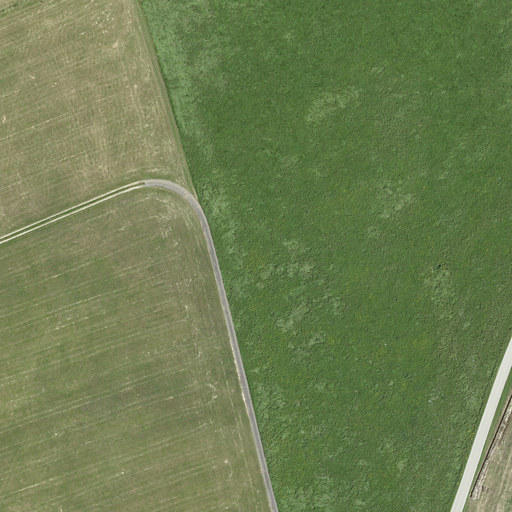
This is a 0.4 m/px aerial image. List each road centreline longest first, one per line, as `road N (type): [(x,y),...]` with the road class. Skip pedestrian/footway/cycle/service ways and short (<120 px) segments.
road 1 (track): [(274,511),(209,241),(191,200),(168,184),(145,182),(0,239)]
road 2 (unclassified): [(456,511),(511,352)]
